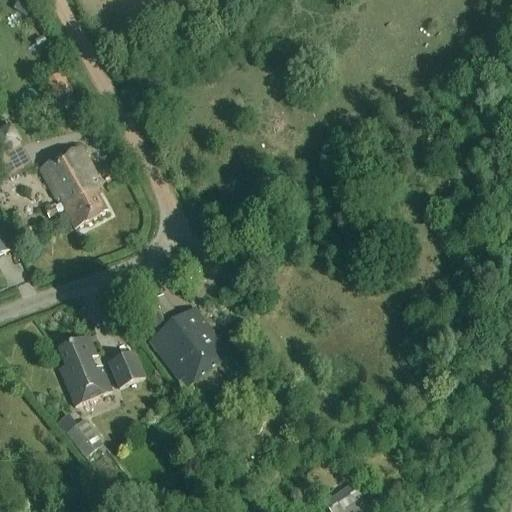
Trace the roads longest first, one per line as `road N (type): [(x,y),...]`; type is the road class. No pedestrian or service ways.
road 1 (unclassified): [(181,229),(58,0)]
road 2 (unclassified): [(181,229),(145,261),(0,316)]
